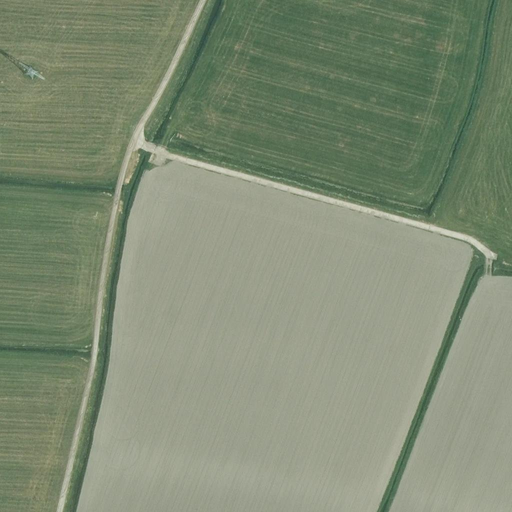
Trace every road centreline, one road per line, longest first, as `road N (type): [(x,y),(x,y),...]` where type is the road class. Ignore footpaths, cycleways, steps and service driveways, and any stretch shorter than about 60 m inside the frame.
road 1 (track): [(59,511),(121,174),(205,0)]
road 2 (track): [(132,140),(460,236),(490,255)]
